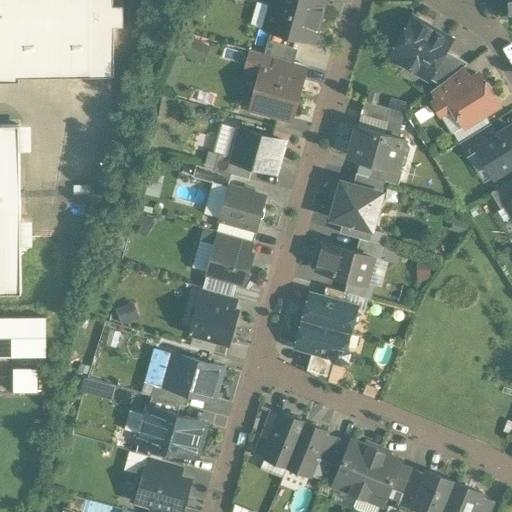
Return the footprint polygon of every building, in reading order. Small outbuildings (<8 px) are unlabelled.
[(0,0),(0,82),(22,82),(21,77),(115,75),(114,27),(125,27),(124,6),(115,6),(114,0),(0,0)] [(273,0),(272,5),(319,18),(323,0),(273,0)] [(319,18),(272,5),(266,27),(312,40),(319,18)] [(450,39),(413,18),(391,56),(428,77),(444,50),(450,39)] [(297,49),(267,40),(263,54),(274,57),(294,62),(297,49)] [(467,62),(444,50),(428,77),(440,84),(462,67),(467,62)] [(195,61),(174,53),(161,85),(174,90),(181,73),(190,76),(195,61)] [(294,62),(274,57),(271,70),(270,71),(302,79),(306,65),(294,62)] [(440,84),(433,89),(439,98),(469,80),(465,73),(462,67),(440,84)] [(302,79),(270,71),(271,70),(262,68),(252,107),(291,118),(302,79)] [(469,80),(439,98),(440,100),(435,103),(441,112),(453,105),(465,125),(498,105),(479,74),(469,80)] [(390,108),(364,101),(360,114),(387,121),(390,108)] [(19,124),(0,124),(0,293),(22,293),(19,124)] [(490,124),(459,142),(467,155),(478,148),(477,147),(497,134),(490,124)] [(405,138),(357,125),(349,155),(372,162),(396,169),(397,167),(405,138)] [(497,134),(477,147),(478,148),(494,175),(509,166),(510,168),(511,166),(511,127),(511,126),(497,134)] [(284,141),(239,128),(230,157),(230,159),(253,166),(276,172),(284,141)] [(253,166),(230,159),(230,157),(219,153),(214,169),(231,174),(249,179),(253,166)] [(396,169),(372,162),(368,175),(368,176),(385,181),(398,184),(403,169),(397,167),(396,169)] [(214,169),(196,164),(193,176),(228,186),(231,174),(214,169)] [(385,181),(368,176),(368,175),(356,172),(353,184),(382,192),(385,181)] [(511,178),(491,192),(501,208),(508,204),(507,202),(511,199),(511,178)] [(353,184),(342,181),(332,217),(343,221),(371,228),(382,192),(353,184)] [(228,186),(219,219),(256,229),(259,218),(263,216),(264,211),(262,207),(265,196),(228,186)] [(154,220),(141,214),(133,231),(146,237),(154,220)] [(371,228),(343,221),(340,232),(359,238),(368,240),(371,228)] [(252,241),(229,234),(226,246),(249,252),(252,241)] [(368,240),(359,238),(355,251),(373,256),(372,257),(382,260),(386,245),(368,240)] [(355,251),(325,242),(317,269),(348,278),(365,283),(365,282),(372,257),(373,256),(355,251)] [(226,246),(215,243),(207,273),(245,283),(253,253),(249,252),(226,246)] [(429,260),(416,260),(415,277),(428,278),(429,260)] [(348,278),(344,292),(348,292),(367,298),(371,299),(375,285),(365,282),(365,283),(348,278)] [(344,292),(326,286),(322,298),(344,304),(348,292),(344,292)] [(238,298),(203,288),(200,299),(235,309),(238,298)] [(364,309),(367,298),(348,292),(344,304),(356,307),(364,309)] [(322,298),(310,295),(296,345),(312,349),(331,354),(334,359),(342,361),(346,359),(348,351),(346,346),(352,324),(357,321),(358,315),(356,310),(356,307),(344,304),(322,298)] [(144,316),(134,298),(116,308),(126,326),(144,316)] [(235,309),(200,299),(191,333),(228,343),(237,310),(235,309)] [(45,316),(0,315),(0,354),(44,355),(45,316)] [(331,354),(312,349),(306,371),(328,380),(334,359),(331,354)] [(221,367),(175,354),(167,382),(166,385),(190,392),(213,398),(221,367)] [(116,385),(88,378),(84,392),(112,399),(116,385)] [(190,392),(166,385),(167,382),(155,379),(150,395),(151,395),(180,404),(186,405),(190,392)] [(180,404),(151,395),(148,407),(177,415),(180,404)] [(177,415),(148,407),(139,440),(168,448),(196,456),(206,423),(177,415)] [(269,411),(260,433),(272,438),(281,416),(269,411)] [(305,421),(283,412),(281,416),(272,438),(265,457),(287,466),(305,421)] [(327,430),(305,421),(287,466),(309,475),(317,456),(326,434),(327,430)] [(338,439),(326,434),(317,456),(329,461),(338,439)] [(350,444),(338,439),(329,461),(341,466),(350,444)] [(168,448),(139,440),(135,452),(149,455),(164,460),(168,448)] [(376,450),(351,440),(350,444),(341,466),(333,484),(358,494),(376,450)] [(401,460),(376,450),(358,494),(383,505),(391,486),(400,464),(401,460)] [(164,460),(149,455),(145,467),(146,467),(180,476),(183,465),(164,460)] [(412,469),(400,464),(391,486),(403,491),(412,469)] [(144,466),(139,469),(136,480),(139,485),(141,486),(146,467),(145,467),(144,466)] [(180,476),(146,467),(141,486),(137,500),(152,505),(176,511),(178,511),(181,511),(190,479),(180,476)] [(425,474),(412,469),(403,491),(416,496),(425,474)] [(441,511),(454,481),(426,470),(425,474),(416,496),(412,506),(425,511),(441,511)] [(482,493),(454,481),(441,511),(474,511),(480,496),(482,493)] [(489,511),(493,502),(480,496),(474,511),(489,511)] [(268,511),(270,509),(252,501),(247,511),(268,511)]
